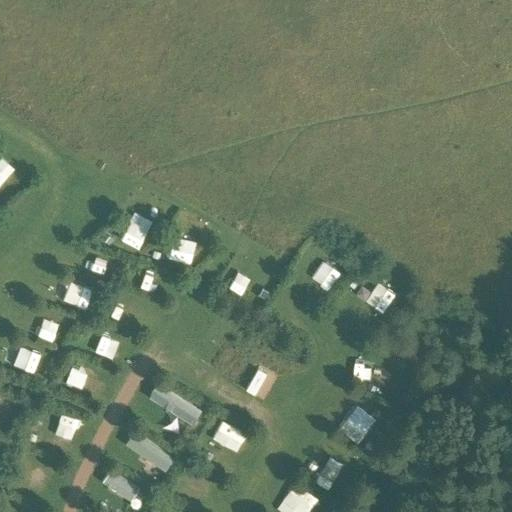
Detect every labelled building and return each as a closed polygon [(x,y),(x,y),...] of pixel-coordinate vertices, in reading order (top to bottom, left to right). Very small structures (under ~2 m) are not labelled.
[(0,189),(1,191),(15,176),(0,162),(0,189)] [(171,236),(169,257),(193,259),(195,239),(171,236)] [(326,259),(312,274),(327,288),(341,272),(326,259)] [(240,291),(247,275),(235,270),(228,285),(240,291)] [(383,312),(395,294),(378,282),(366,300),(383,312)] [(114,301),(108,312),(128,322),(134,312),(114,301)] [(39,303),(31,324),(62,335),(69,314),(39,303)] [(98,341),(93,351),(115,363),(121,353),(98,341)] [(377,364),(369,383),(394,393),(402,375),(377,364)] [(192,424),(201,409),(158,382),(149,397),(192,424)] [(0,421),(2,422),(11,403),(0,397),(0,421)] [(359,413),(348,431),(370,444),(380,426),(359,413)] [(219,418),(210,436),(240,450),(248,431),(219,418)] [(173,457),(133,430),(124,443),(164,470),(173,457)] [(185,483),(203,490),(209,473),(192,466),(185,483)] [(130,499),(139,486),(110,467),(101,480),(130,499)] [(278,510),(282,511),(304,511),(307,507),(315,511),(317,511),(325,497),(293,480),(278,510)]
